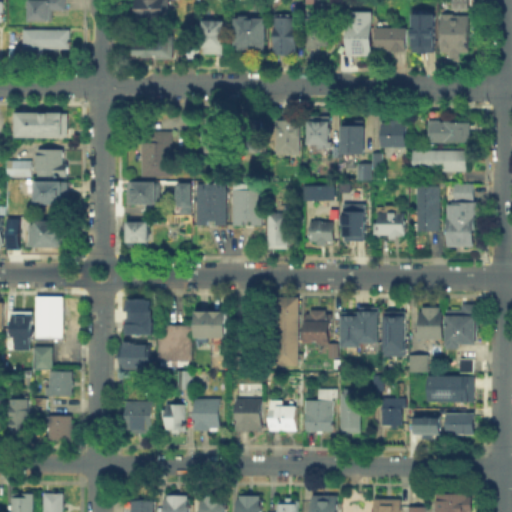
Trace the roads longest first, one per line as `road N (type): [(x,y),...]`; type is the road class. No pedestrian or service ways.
road 1 (residential): [(0,463),(511,468)]
road 2 (residential): [(0,83),(511,86)]
road 3 (residential): [(114,273),(505,276)]
road 4 (residential): [(506,0),(505,276)]
road 5 (residential): [(102,0),(100,258)]
road 6 (residential): [(505,276),(502,511)]
road 7 (residential): [(101,289),(99,511)]
